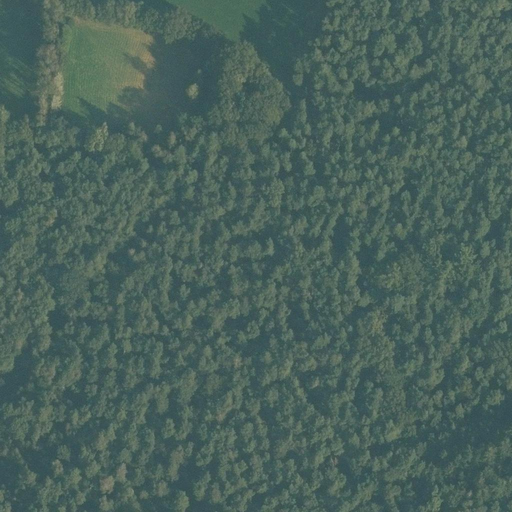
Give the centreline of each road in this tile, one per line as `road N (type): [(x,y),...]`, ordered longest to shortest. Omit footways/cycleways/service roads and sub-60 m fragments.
road 1 (track): [(455,511),(415,440),(294,128),(292,97),(327,0)]
road 2 (track): [(0,377),(198,186),(251,150),(292,97)]
road 3 (track): [(67,0),(195,28),(233,52),(268,90),(292,97)]
road 4 (track): [(292,97),(422,87),(511,103)]
road 5 (track): [(0,155),(99,162),(160,187),(172,211)]
